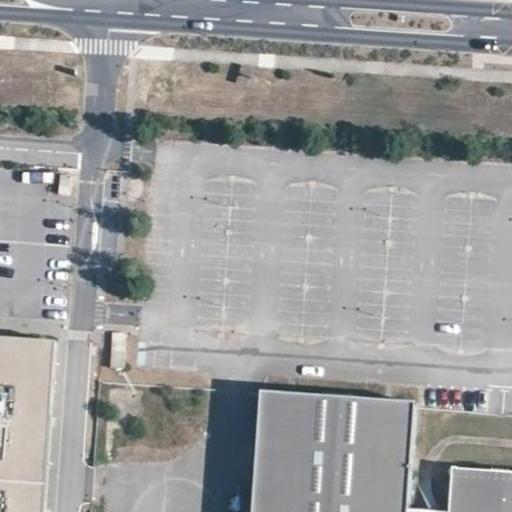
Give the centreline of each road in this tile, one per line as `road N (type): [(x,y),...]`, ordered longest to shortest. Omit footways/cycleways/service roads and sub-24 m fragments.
road 1 (secondary): [(0,12),(269,28)]
road 2 (secondary): [(269,28),(511,44)]
road 3 (secondary): [(511,9),(325,0)]
